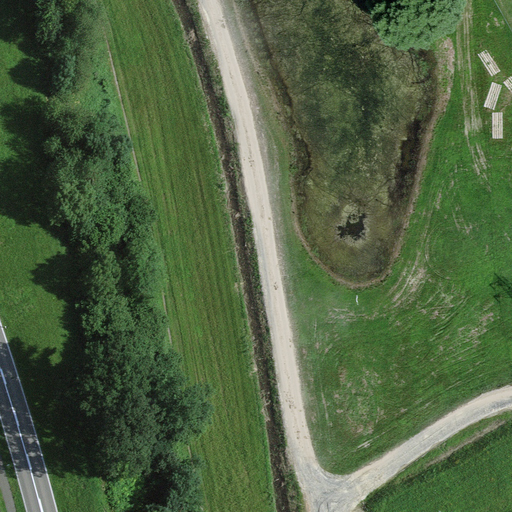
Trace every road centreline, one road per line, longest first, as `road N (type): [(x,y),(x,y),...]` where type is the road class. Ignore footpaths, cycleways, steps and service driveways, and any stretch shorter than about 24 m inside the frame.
road 1 (track): [(329,511),(511,407)]
road 2 (secondary): [(0,365),(42,511)]
